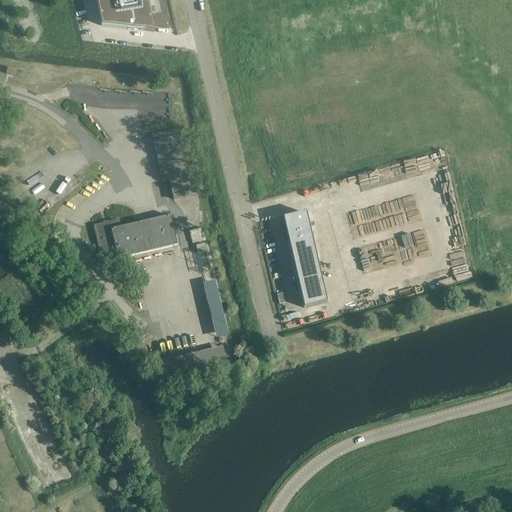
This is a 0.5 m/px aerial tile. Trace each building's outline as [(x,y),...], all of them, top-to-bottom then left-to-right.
[(95,0),(101,26),(143,31),(154,32),(153,27),(170,28),(163,0),(95,0)] [(16,70),(8,68),(6,75),(15,76),(16,70)] [(158,134),(159,141),(153,142),(163,182),(169,181),(174,200),(200,194),(183,128),(158,134)] [(326,303),(305,213),(283,218),(303,308),(326,303)] [(100,256),(116,253),(117,260),(176,246),(169,216),(129,226),(128,224),(121,226),(119,220),(93,226),(100,256)] [(200,228),(190,230),(193,243),(203,240),(200,228)] [(196,254),(199,274),(210,272),(206,243),(197,244),(198,253),(196,254)] [(67,497),(67,494),(47,505),(40,504),(36,501),(31,491),(26,479),(20,467),(18,469),(17,470),(15,472),(13,474),(12,477),(11,479),(10,481),(9,484),(8,486),(8,489),(8,491),(8,494),(8,497),(9,499),(9,502),(10,504),(12,506),(13,508),(15,511),(58,511),(60,511),(62,509),(63,507),(64,504),(65,502),(66,499),(67,497)]
